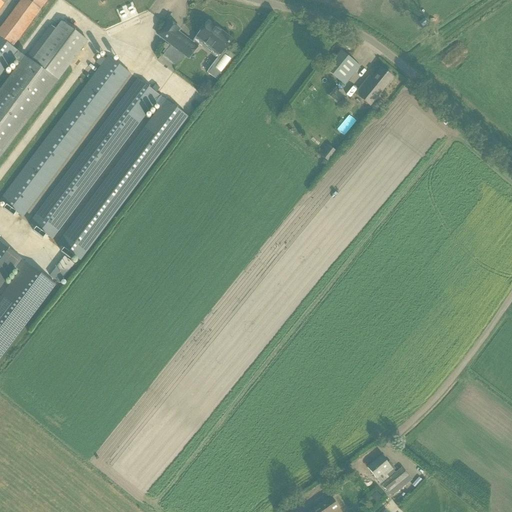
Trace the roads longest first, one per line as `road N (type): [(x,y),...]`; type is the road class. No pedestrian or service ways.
road 1 (unclassified): [(511,156),(366,29),(268,0)]
road 2 (unclassified): [(383,445),(427,408),(511,291)]
